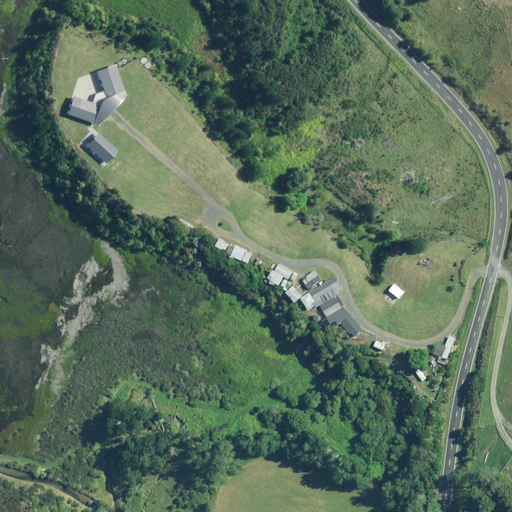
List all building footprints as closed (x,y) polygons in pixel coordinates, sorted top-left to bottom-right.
[(230,243),(220,239),(217,246),(227,251),(230,243)] [(227,252),(230,254),(228,256),(234,259),(235,256),(250,264),(255,255),(237,245),(233,243),(227,252)] [(271,283),(275,286),(276,284),(279,286),(285,276),(289,279),(292,273),(274,263),(271,269),(274,270),(269,278),(272,280),(271,283)] [(322,279),(316,270),(303,280),(310,289),(322,279)] [(310,291),(311,292),(302,298),(310,310),(316,306),(317,308),(321,306),(329,317),(322,322),(324,325),(321,327),(324,331),(333,325),(335,327),(340,323),(345,324),(354,337),(363,331),(354,317),(353,318),(336,292),(343,288),(335,276),(325,283),(324,281),(310,291)] [(303,296),(295,286),(287,293),(296,302),(303,296)] [(395,286),(391,291),(397,297),(402,291),(395,286)] [(450,336),(446,345),(453,348),(457,339),(450,336)] [(441,357),(450,361),(455,349),(453,348),(446,345),(437,341),(431,352),(441,357)] [(439,367),(437,374),(443,376),(450,361),(441,357),(436,366),(439,367)]
